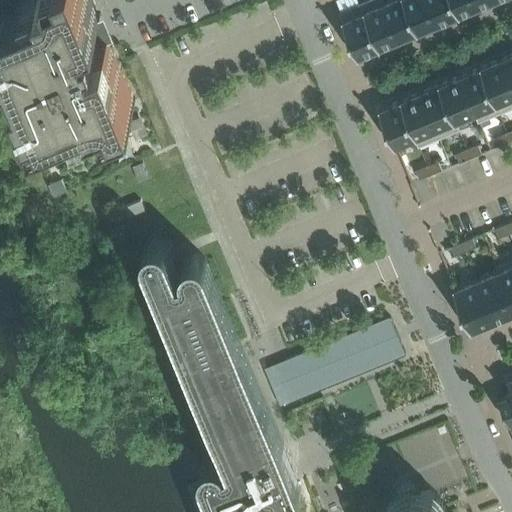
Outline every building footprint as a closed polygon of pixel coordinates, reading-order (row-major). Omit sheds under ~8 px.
[(92,20),(100,17),(93,0),(0,0),(0,36),(7,54),(12,52),(22,75),(17,77),(35,120),(36,122),(36,121),(43,136),(42,137),(43,139),(92,118),(136,99),(135,97),(135,98),(108,36),(100,39),(98,35),(100,34),(96,24),(93,25),(92,20)] [(384,2),(382,0),(363,0),(360,2),(364,10),(379,48),(399,39),(384,2)] [(406,0),(388,0),(385,2),(383,0),(382,0),(384,2),(399,39),(419,31),(406,0)] [(429,0),(406,0),(419,31),(439,23),(429,0)] [(452,0),(429,0),(439,23),(459,14),(452,0)] [(476,0),(452,0),(459,14),(479,6),(476,0)] [(364,10),(360,2),(340,10),(339,10),(343,19),(358,56),(371,51),(379,48),(364,10)] [(511,52),(500,58),(511,86),(511,52)] [(511,86),(500,58),(480,66),(495,103),(499,112),(511,107),(511,86)] [(495,103),(480,66),(460,75),(476,111),(479,120),(499,112),(495,103)] [(476,111),(460,75),(440,83),(456,120),(459,129),(460,128),(459,124),(477,116),(478,121),(479,120),(476,111)] [(456,120),(440,83),(420,91),(436,128),(439,137),(459,129),(456,120)] [(436,128),(420,91),(400,99),(416,136),(419,145),(439,137),(436,128)] [(416,136),(400,99),(380,108),(385,120),(395,145),(396,145),(415,137),(418,146),(419,145),(416,136)] [(511,140),(507,131),(496,136),(500,145),(511,140)] [(479,143),(467,148),(471,157),(482,152),(479,143)] [(471,157),(467,148),(456,152),(460,161),(471,157)] [(439,160),(427,164),(431,173),(442,169),(439,160)] [(143,161),(133,165),(140,180),(149,176),(143,161)] [(431,173),(427,164),(416,169),(420,178),(431,173)] [(141,199),(125,206),(129,215),(145,208),(141,199)] [(510,232),(506,223),(495,227),(499,237),(510,232)] [(182,267),(183,270),(179,271),(168,244),(167,243),(166,241),(164,239),(163,238),(161,237),(160,237),(159,237),(157,236),(155,236),(154,237),(151,237),(150,238),(148,239),(146,241),(145,243),(144,244),(143,246),(143,247),(143,249),(143,251),(143,252),(144,254),(229,461),(226,462),(225,461),(225,460),(223,459),(222,458),(221,457),(220,456),(217,455),(215,454),(213,454),(211,454),(209,455),(206,456),(204,458),(203,460),(202,462),(201,464),(201,465),(201,466),(201,469),(201,470),(201,471),(218,511),(278,511),(273,497),(276,496),(277,498),(278,499),(280,501),(281,502),(282,502),(285,504),(286,504),(288,504),(291,504),(293,503),(295,502),(297,500),(298,499),(299,498),(300,497),(300,496),(301,494),(301,493),(301,492),(301,490),(301,488),(301,487),(297,478),(290,460),(206,259),(205,257),(204,255),(202,254),(199,252),(198,252),(196,252),(194,252),(192,252),(189,253),(187,254),(185,256),(184,257),(183,259),(183,260),(182,262),(182,263),(182,265),(182,266),(182,267)] [(477,246),(473,236),(462,241),(466,250),(477,246)] [(466,250),(462,241),(458,243),(456,244),(451,246),(455,255),(466,250)] [(511,258),(497,265),(511,299),(511,258)] [(511,312),(511,299),(497,265),(498,269),(477,278),(494,320),(511,312)] [(494,320),(477,278),(454,288),(471,329),(494,320)] [(511,376),(508,378),(511,388),(511,392),(510,393),(500,397),(511,427),(511,376)] [(387,510),(387,511),(454,511),(452,511),(448,511),(446,506),(445,504),(443,500),(441,497),(438,493),(434,491),(431,489),(427,487),(422,486),(418,486),(413,486),(413,485),(413,484),(412,484),(412,483),(411,483),(411,482),(410,482),(409,481),(408,481),(407,481),(406,481),(405,481),(404,481),(403,481),(403,482),(402,482),(401,482),(401,483),(400,483),(400,484),(399,485),(399,486),(398,487),(398,488),(398,489),(398,490),(398,491),(399,492),(395,495),(392,499),(389,504),(387,510)]
